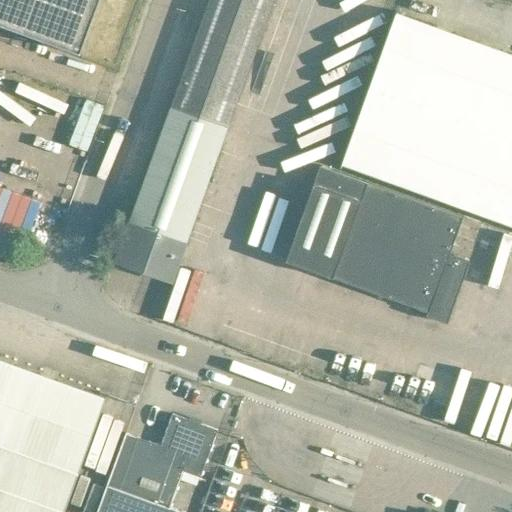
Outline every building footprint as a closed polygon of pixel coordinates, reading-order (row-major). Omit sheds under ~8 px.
[(0,0),(0,23),(82,53),(101,0),(0,0)] [(273,0),(209,0),(116,261),(172,281),(273,0)] [(341,167),(511,228),(511,54),(397,13),(397,11),(341,167)] [(19,172),(28,176),(36,161),(0,141),(0,159),(8,164),(2,174),(14,180),(19,172)] [(320,165),(286,261),(428,312),(426,315),(448,323),(470,261),(450,254),(464,216),(320,165)] [(0,404),(15,364),(0,359),(0,404)] [(0,511),(66,511),(107,398),(15,364),(0,404),(0,511)] [(184,511),(170,506),(183,470),(200,476),(218,430),(172,413),(161,445),(126,433),(96,511),(184,511)]
